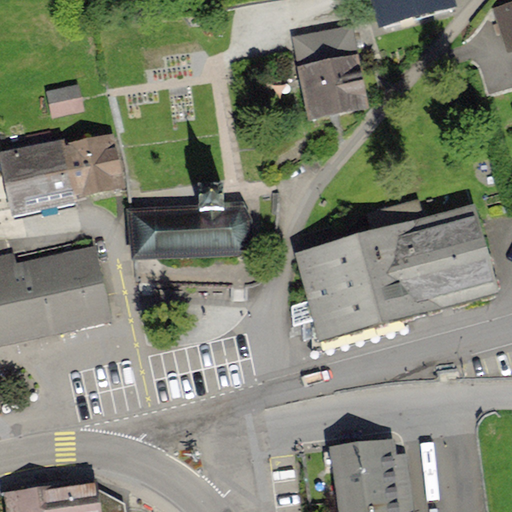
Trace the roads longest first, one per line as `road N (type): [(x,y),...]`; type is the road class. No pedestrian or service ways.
road 1 (tertiary): [(218,418),(227,406),(511,326)]
road 2 (residential): [(218,418),(265,425),(365,408),(511,398)]
road 3 (primary): [(0,456),(69,446),(131,451)]
